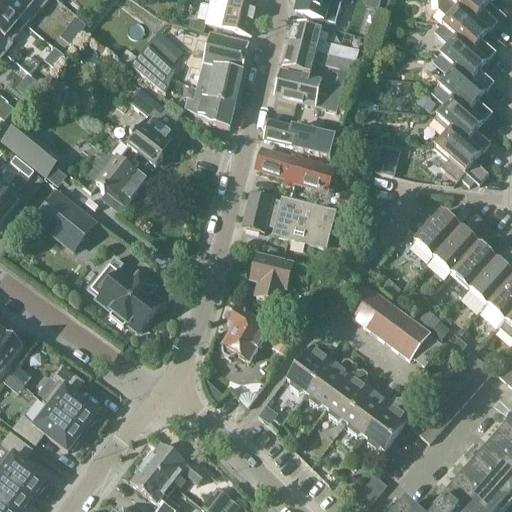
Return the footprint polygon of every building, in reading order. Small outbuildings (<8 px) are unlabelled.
[(42,12),(51,0),(0,0),(0,6),(27,27),(41,10),(42,12)] [(260,0),(258,0),(210,0),(204,28),(250,39),(260,0)] [(324,26),(325,25),(335,28),(342,0),(300,0),(296,19),(324,26)] [(367,0),(366,9),(380,12),(382,0),(367,0)] [(385,0),(379,18),(389,22),(397,0),(385,0)] [(458,10),(489,37),(498,27),(484,15),(491,7),(483,0),(442,0),(438,4),(438,13),(447,22),(458,10)] [(27,27),(0,6),(0,52),(6,57),(13,47),(12,46),(27,27)] [(458,10),(447,22),(434,37),(448,49),(456,41),(487,68),(496,58),(482,46),(489,37),(458,10)] [(288,50),(356,67),(359,56),(319,46),(322,35),(294,28),(288,50)] [(171,71),(184,56),(161,37),(148,52),(147,51),(132,72),(165,98),(174,74),(171,71)] [(234,110),(248,48),(209,39),(202,68),(196,91),(212,95),(210,104),(234,110)] [(480,76),(487,68),(456,41),(448,49),(432,67),(446,79),(454,71),(486,99),(494,89),(480,76)] [(358,68),(356,67),(288,50),(282,72),(311,80),(314,70),(355,80),(358,68)] [(478,107),(486,99),(454,71),(446,79),(437,90),(430,98),(444,110),(452,101),(484,129),(493,119),(478,107)] [(351,94),(282,76),(275,103),(337,118),(338,114),(345,116),(351,94)] [(132,174),(142,181),(150,172),(152,174),(162,161),(159,159),(174,140),(168,135),(178,121),(140,91),(128,106),(148,122),(125,150),(128,153),(129,152),(138,159),(133,165),(137,168),(132,174)] [(228,133),(234,110),(210,104),(212,95),(196,91),(192,104),(185,102),(183,111),(198,119),(210,128),(228,133)] [(477,137),(484,129),(452,101),(444,110),(435,120),(450,133),(481,160),(490,150),(477,137)] [(330,163),(335,143),(270,126),(265,145),(292,152),(292,153),(330,163)] [(17,127),(2,146),(46,181),(61,163),(17,127)] [(475,167),(481,160),(450,133),(434,151),(448,163),(441,172),(457,186),(465,178),(480,191),(489,180),(475,167)] [(144,183),(142,181),(132,174),(137,168),(133,165),(138,159),(129,152),(128,153),(119,164),(116,162),(95,189),(123,211),(144,183)] [(262,155),(256,174),(295,186),(295,188),(326,198),(328,192),(333,194),(337,179),(332,178),(333,175),(302,165),(301,167),(262,155)] [(15,160),(10,166),(19,174),(24,167),(15,160)] [(34,175),(24,167),(19,174),(29,182),(34,175)] [(0,199),(8,190),(0,182),(0,199)] [(8,190),(0,199),(0,228),(22,201),(8,190)] [(361,201),(342,196),(337,213),(356,218),(361,201)] [(36,225),(73,255),(95,228),(57,198),(36,225)] [(280,206),(251,199),(242,232),(264,238),(266,230),(274,232),(272,240),(326,254),(328,249),(331,249),(336,227),(333,226),(336,215),(282,201),(280,206)] [(432,261),(473,216),(463,208),(451,221),(442,213),(434,222),(417,241),(414,245),(432,261)] [(417,241),(434,222),(425,214),(408,233),(417,241)] [(432,261),(451,278),(479,246),(471,239),(483,225),(473,216),(432,261)] [(469,293),(509,248),(499,240),(487,253),(479,246),(451,278),(469,293)] [(487,310),(511,281),(511,275),(507,271),(511,265),(511,251),(509,248),(469,293),(487,310)] [(307,285),(309,275),(257,261),(250,285),(259,287),(256,301),(280,308),(283,294),(286,294),(290,281),(307,285)] [(110,288),(98,303),(114,315),(110,320),(123,331),(127,326),(140,336),(162,308),(153,300),(158,294),(137,277),(132,284),(119,274),(123,268),(114,262),(99,280),(110,288)] [(342,315),(352,322),(371,296),(358,287),(367,275),(350,262),(334,284),(330,289),(347,301),(338,312),(342,315)] [(499,332),(511,316),(511,281),(487,310),(481,316),(499,332)] [(351,323),(365,334),(386,307),(371,296),(352,322),(351,323)] [(380,345),(400,318),(386,307),(365,334),(380,345)] [(249,367),(250,365),(270,331),(237,311),(228,326),(234,329),(222,349),(222,350),(221,352),(223,359),(228,362),(235,360),(236,359),(249,367)] [(511,343),(511,316),(499,332),(511,343)] [(380,345),(394,355),(414,328),(400,318),(380,345)] [(428,339),(414,328),(394,355),(408,366),(428,339)] [(0,381),(24,352),(7,339),(0,347),(0,381)] [(288,384),(291,387),(290,387),(290,394),(298,400),(303,398),(304,396),(308,399),(331,367),(311,353),(288,384)] [(493,375),(476,360),(467,370),(484,385),(493,375)] [(511,378),(511,360),(496,378),(505,386),(511,378)] [(331,367),(308,399),(310,401),(310,402),(309,408),(318,414),(323,412),(324,411),(327,413),(356,373),(353,370),(353,367),(348,363),(343,364),(337,372),(331,367)] [(17,370),(10,379),(24,390),(31,381),(17,370)] [(484,385),(467,370),(459,379),(476,394),(484,385)] [(343,425),(347,427),(370,395),(362,390),(368,382),(367,377),(363,374),(359,374),(356,373),(327,413),(330,415),(329,416),(329,422),(337,428),(343,425)] [(476,394),(459,379),(451,387),(468,403),(476,394)] [(58,385),(43,405),(83,436),(89,428),(91,429),(98,421),(96,419),(98,416),(58,385)] [(468,403),(451,387),(443,396),(460,412),(468,403)] [(362,439),(366,441),(389,410),(388,409),(370,395),(347,427),(349,429),(348,430),(348,436),(356,442),(362,439)] [(460,412),(443,396),(435,405),(452,421),(460,412)] [(385,455),(409,424),(401,418),(407,410),(406,406),(401,402),(397,403),(394,401),(388,409),(389,410),(366,441),(368,443),(367,444),(367,450),(376,456),(381,454),(382,453),(385,455)] [(23,421),(14,432),(35,449),(44,438),(68,456),(70,452),(72,454),(79,445),(77,444),(83,436),(43,405),(42,406),(46,408),(31,427),(23,421)] [(452,421),(435,405),(427,414),(444,430),(452,421)] [(444,430),(427,414),(419,423),(436,439),(444,430)] [(419,423),(411,432),(428,448),(436,439),(419,423)] [(255,427),(251,432),(256,436),(260,431),(255,427)] [(411,511),(405,506),(400,511),(499,511),(511,498),(511,429),(509,427),(433,511),(411,511)] [(10,455),(0,468),(0,478),(31,503),(37,495),(40,497),(46,488),(44,486),(47,483),(23,465),(31,454),(10,437),(1,449),(10,455)] [(152,455),(143,466),(173,489),(184,475),(199,487),(206,478),(194,468),(189,465),(187,468),(161,448),(154,457),(152,455)] [(165,500),(173,489),(143,466),(135,476),(138,478),(130,487),(160,511),(159,511),(179,511),(180,511),(165,500)] [(365,511),(386,490),(372,477),(340,511),(365,511)] [(0,509),(3,511),(26,511),(25,511),(31,503),(0,478),(0,509)] [(201,511),(222,511),(230,502),(217,492),(201,511)]
